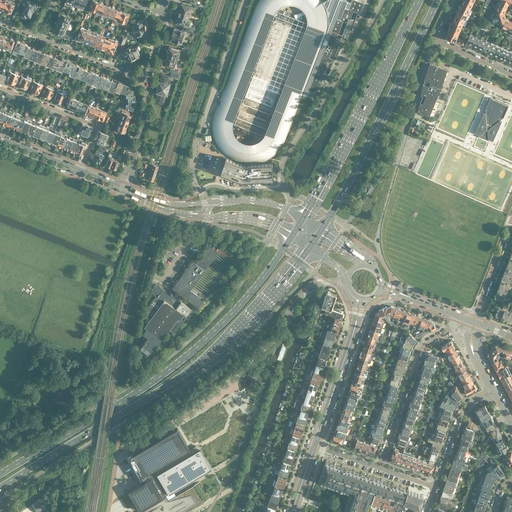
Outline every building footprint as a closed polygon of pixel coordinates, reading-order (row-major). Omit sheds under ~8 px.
[(9,1),(7,0),(2,0),(0,7),(0,8),(5,11),(9,1)] [(27,2),(25,8),(34,11),(35,7),(36,5),(32,3),(33,1),(31,0),(26,0),(26,1),(27,2)] [(80,0),(77,8),(83,10),(86,0),(80,0)] [(285,141),(303,94),(306,96),(308,91),(308,90),(336,17),(338,18),(339,15),(343,6),(348,8),(351,1),(347,0),(324,0),(323,1),(321,0),(258,0),(257,3),(255,7),(214,113),(213,118),(212,123),(212,128),(213,134),(214,139),(216,144),(219,148),(222,152),(226,156),(231,159),(235,161),(242,163),(247,164),(252,164),(258,163),(263,162),(267,160),(272,157),(276,154),(280,150),(282,145),(285,141)] [(343,6),(339,15),(345,17),(338,36),(346,39),(353,20),(350,18),(353,10),(360,13),(364,2),(357,0),(351,0),(351,1),(348,8),(343,6)] [(462,3),(461,5),(470,9),(473,4),(465,0),(462,0),(462,2),(462,3)] [(9,1),(5,11),(11,13),(15,3),(9,1)] [(89,11),(95,14),(99,3),(93,1),(89,11)] [(99,3),(95,14),(101,16),(105,6),(99,3)] [(496,9),(498,10),(504,13),(506,7),(498,3),(495,9),(496,9)] [(179,10),(190,13),(191,10),(192,10),(193,8),(181,4),(180,10),(179,10)] [(460,8),(459,10),(468,14),(470,9),(461,5),(460,5),(459,7),(460,8)] [(101,16),(107,18),(111,8),(105,6),(101,16)] [(34,11),(25,8),(22,16),(26,18),(26,16),(30,18),(33,11),(34,12),(34,11)] [(107,18),(113,21),(117,10),(111,8),(107,18)] [(113,21),(112,23),(118,25),(119,23),(123,13),(117,10),(113,21)] [(177,16),(188,19),(190,13),(179,10),(177,16)] [(457,13),(456,15),(465,20),(468,14),(459,10),(458,11),(457,11),(457,13)] [(504,13),(498,10),(493,20),(503,25),(502,27),(503,25),(506,19),(503,13),(504,13)] [(58,19),(68,23),(69,19),(72,20),(73,16),(69,14),(68,17),(59,13),(58,16),(60,17),(58,19)] [(123,13),(119,23),(125,25),(123,30),(126,31),(128,25),(125,23),(129,15),(123,13)] [(454,19),(453,20),(462,25),(465,20),(456,15),(456,16),(455,16),(454,18),(454,19)] [(188,19),(177,16),(178,16),(176,23),(187,26),(188,23),(187,23),(188,19)] [(308,90),(308,91),(314,93),(317,85),(320,86),(324,74),(327,76),(336,51),(338,52),(339,50),(340,48),(338,47),(340,42),(334,40),(342,20),(338,18),(336,17),(308,90)] [(58,19),(56,25),(66,29),(68,30),(70,24),(68,23),(58,19)] [(503,25),(502,27),(507,30),(511,21),(506,19),(503,25)] [(450,26),(460,30),(462,25),(453,20),(453,21),(452,21),(451,23),(450,25),(450,26)] [(132,23),(134,30),(145,27),(144,22),(143,21),(132,23)] [(66,29),(56,25),(54,31),(59,33),(58,35),(64,38),(66,36),(63,35),(66,29)] [(448,32),(458,36),(460,30),(450,26),(450,27),(449,27),(448,29),(449,29),(448,32)] [(145,27),(134,30),(135,36),(140,35),(140,37),(141,37),(142,36),(143,36),(144,36),(144,35),(146,34),(146,32),(145,27)] [(83,41),(87,31),(83,30),(84,29),(81,28),(77,38),(79,39),(78,40),(79,40),(80,42),(82,41),(83,41)] [(172,35),(182,38),(183,34),(184,35),(185,32),(174,28),(172,35)] [(467,41),(466,42),(469,43),(469,44),(470,45),(471,44),(471,45),(475,36),(472,35),(474,30),(472,29),(470,34),(466,41),(467,41)] [(87,31),(83,41),(85,42),(86,44),(87,44),(88,45),(93,33),(90,32),(90,31),(87,30),(87,31)] [(446,37),(455,42),(455,41),(456,41),(458,36),(448,32),(447,34),(446,35),(446,36),(446,37)] [(93,33),(88,45),(90,45),(90,46),(93,45),(95,46),(99,35),(96,34),(96,35),(93,33)] [(475,36),(471,45),(474,46),(474,47),(476,47),(480,38),(481,37),(476,34),(475,36)] [(99,49),(100,49),(105,38),(101,37),(102,36),(99,35),(95,46),(97,47),(98,49),(99,49)] [(182,38),(172,35),(170,41),(181,44),(182,41),(181,41),(182,38)] [(3,37),(0,46),(0,47),(3,49),(3,48),(5,49),(9,39),(7,39),(6,37),(5,37),(4,38),(3,37)] [(480,38),(476,47),(479,48),(479,49),(481,50),(481,49),(482,49),(486,41),(483,40),(484,38),(481,37),(480,38)] [(104,50),(107,51),(111,39),(109,38),(108,40),(105,38),(100,49),(102,50),(102,51),(104,50)] [(9,39),(5,49),(9,50),(10,48),(12,49),(15,41),(12,40),(12,39),(11,39),(10,39),(9,39),(9,40),(9,39)] [(111,39),(107,51),(108,53),(110,52),(111,53),(111,52),(113,53),(117,42),(114,41),(114,40),(111,39)] [(12,50),(18,52),(22,43),(16,41),(12,50)] [(486,41),(482,49),(484,50),(484,51),(486,52),(487,51),(487,52),(491,43),(486,41)] [(491,43),(487,52),(489,53),(489,54),(491,54),(492,54),(496,45),(493,44),(494,42),(492,41),(491,43)] [(22,43),(18,52),(23,54),(27,46),(26,45),(22,43)] [(129,47),(135,60),(138,58),(138,57),(140,56),(140,55),(138,51),(139,50),(137,45),(134,47),(134,46),(133,47),(132,46),(129,47)] [(496,45),(492,54),(494,55),(495,56),(496,57),(497,56),(501,48),(496,45)] [(23,56),(28,58),(32,49),(27,47),(27,46),(23,54),(23,55),(23,56)] [(123,52),(122,53),(124,57),(125,56),(125,57),(126,56),(128,61),(129,61),(132,60),(133,61),(135,60),(129,47),(126,48),(127,50),(126,50),(126,51),(123,52)] [(167,53),(177,56),(178,53),(179,53),(180,50),(169,47),(167,53)] [(501,48),(497,56),(500,57),(500,58),(501,59),(502,58),(502,59),(506,50),(501,48)] [(28,58),(34,60),(37,51),(32,49),(28,58)] [(506,50),(502,59),(503,59),(503,60),(504,60),(505,60),(507,61),(511,52),(506,50)] [(34,60),(33,62),(39,64),(39,63),(43,53),(37,51),(34,60)] [(43,53),(39,63),(45,65),(49,56),(43,53)] [(165,59),(175,62),(176,63),(177,60),(176,59),(177,56),(167,53),(165,59)] [(45,65),(50,67),(54,58),(49,56),(45,65)] [(54,58),(50,67),(56,69),(60,60),(54,58)] [(175,62),(165,59),(163,65),(174,69),(177,70),(176,72),(180,74),(181,71),(179,70),(179,69),(178,67),(175,66),(174,65),(175,62)] [(56,69),(61,72),(62,70),(65,62),(60,60),(56,69)] [(65,61),(62,70),(67,72),(69,73),(73,64),(70,63),(69,63),(69,62),(66,61),(65,61)] [(423,96),(416,111),(429,117),(435,101),(438,95),(439,95),(447,70),(430,63),(424,80),(420,95),(423,96)] [(73,64),(69,73),(75,75),(78,67),(78,66),(75,65),(73,64)] [(74,77),(80,79),(84,70),(78,67),(75,75),(74,77)] [(80,79),(85,81),(89,72),(84,70),(80,79)] [(85,81),(84,84),(90,86),(91,83),(95,74),(89,72),(88,75),(85,81)] [(168,95),(171,83),(169,82),(170,80),(168,80),(170,75),(162,73),(160,80),(159,80),(156,92),(158,93),(156,103),(162,105),(165,94),(168,95)] [(14,74),(10,83),(14,84),(14,83),(16,83),(17,79),(18,79),(19,76),(14,74)] [(95,74),(91,83),(96,85),(100,76),(95,74)] [(96,85),(96,88),(98,89),(99,86),(102,88),(105,78),(100,76),(96,85)] [(26,78),(22,88),(26,89),(26,88),(27,88),(29,83),(30,83),(31,80),(32,78),(27,77),(26,79),(26,78)] [(102,88),(107,90),(111,81),(105,78),(102,88)] [(113,92),(113,91),(117,83),(111,81),(107,90),(113,92)] [(117,83),(113,91),(119,93),(120,90),(123,84),(118,82),(117,82),(117,83)] [(37,83),(34,92),(38,94),(38,92),(39,93),(41,88),(43,85),(37,83)] [(125,94),(133,89),(132,89),(132,88),(131,87),(130,87),(127,86),(123,84),(120,90),(119,93),(122,94),(122,93),(125,94)] [(42,96),(45,97),(50,86),(47,85),(46,87),(44,86),(43,89),(44,89),(42,94),(43,94),(42,96)] [(50,86),(45,97),(49,99),(50,97),(51,97),(53,93),(54,90),(53,89),(54,87),(51,85),(50,86)] [(55,94),(53,99),(55,99),(54,101),(57,102),(62,91),(58,89),(57,91),(56,91),(55,94)] [(127,98),(127,101),(134,101),(134,96),(134,95),(134,94),(134,92),(133,91),(133,89),(125,94),(125,97),(127,98)] [(62,90),(57,102),(61,103),(62,102),(63,102),(64,98),(66,98),(67,95),(66,95),(67,92),(62,90)] [(68,97),(64,105),(69,107),(73,99),(74,96),(69,94),(68,97)] [(484,113),(475,133),(480,135),(479,136),(478,136),(483,138),(499,102),(490,98),(485,110),(485,113),(484,113)] [(73,99),(69,107),(75,109),(78,101),(73,99)] [(75,109),(80,111),(83,103),(78,101),(75,109)] [(134,101),(127,101),(128,101),(127,105),(125,105),(125,108),(132,111),(133,110),(134,101)] [(499,102),(483,138),(489,140),(488,140),(488,139),(493,141),(502,121),(500,120),(503,118),(509,106),(499,102)] [(88,105),(83,103),(80,111),(85,113),(88,105)] [(88,105),(85,113),(85,114),(88,115),(89,116),(90,116),(91,116),(95,108),(88,105)] [(119,107),(118,111),(121,112),(119,118),(120,118),(128,121),(129,118),(130,118),(131,116),(130,116),(130,115),(129,115),(130,112),(119,107)] [(3,109),(0,117),(0,121),(0,122),(1,123),(3,124),(8,112),(6,111),(7,109),(4,108),(3,109)] [(95,108),(91,116),(92,117),(93,117),(94,118),(94,117),(95,118),(97,119),(100,110),(96,108),(95,108)] [(100,110),(97,119),(99,120),(101,121),(102,120),(103,121),(106,112),(100,110)] [(8,112),(3,124),(7,126),(8,125),(9,126),(14,113),(12,112),(9,111),(9,112),(8,112)] [(11,127),(14,129),(20,114),(15,112),(14,114),(14,113),(9,126),(11,126),(11,127)] [(19,129),(20,130),(25,118),(23,117),(22,118),(19,117),(20,114),(14,129),(17,130),(19,129)] [(25,118),(20,130),(22,131),(22,132),(26,133),(31,121),(27,119),(29,115),(27,114),(26,116),(25,116),(25,118)] [(120,118),(118,124),(126,127),(126,126),(127,127),(128,124),(127,124),(128,121),(120,118)] [(34,122),(31,121),(26,133),(29,135),(30,134),(32,135),(37,122),(35,121),(34,122)] [(34,137),(38,138),(43,126),(39,124),(40,123),(37,122),(32,135),(34,136),(34,137)] [(80,127),(90,131),(92,127),(82,123),(81,126),(80,126),(80,127)] [(114,129),(113,132),(121,135),(122,132),(123,133),(124,132),(125,132),(126,130),(125,129),(126,127),(118,124),(116,130),(114,129)] [(49,127),(44,140),(46,141),(47,142),(50,143),(55,131),(51,129),(53,126),(50,125),(49,127)] [(76,128),(75,131),(79,132),(88,136),(90,131),(80,127),(80,126),(78,125),(77,129),(76,128)] [(43,139),(44,140),(49,127),(47,126),(46,127),(43,126),(38,138),(41,140),(43,139)] [(55,130),(50,143),(53,145),(55,144),(56,145),(60,134),(63,128),(60,127),(58,131),(55,130)] [(97,136),(107,140),(108,138),(107,137),(108,135),(99,131),(99,132),(98,132),(98,133),(98,134),(97,136)] [(60,147),(62,147),(67,135),(64,133),(64,135),(60,134),(56,145),(56,146),(59,147),(60,147)] [(67,135),(62,147),(64,148),(64,149),(67,151),(72,139),(69,137),(69,136),(67,135)] [(95,141),(100,143),(100,144),(105,147),(106,145),(104,144),(105,142),(106,142),(107,140),(97,136),(96,138),(95,138),(95,140),(95,141)] [(72,151),(74,152),(79,139),(77,138),(76,140),(72,139),(67,151),(71,152),(72,151)] [(79,139),(74,152),(76,153),(76,154),(79,155),(80,154),(85,143),(81,142),(82,141),(79,139)] [(94,155),(93,155),(92,155),(91,158),(92,160),(93,160),(97,162),(98,162),(101,163),(104,155),(105,153),(101,152),(100,153),(96,152),(94,155)] [(107,166),(110,167),(114,155),(109,153),(104,165),(106,166),(107,165),(108,165),(107,166)] [(114,155),(110,167),(110,166),(111,168),(112,168),(113,168),(116,169),(119,161),(120,162),(122,157),(118,155),(118,156),(114,155)] [(249,178),(251,178),(251,179),(273,178),(272,166),(272,163),(271,163),(259,164),(250,164),(249,165),(247,166),(242,164),(229,159),(226,158),(225,161),(220,172),(241,180),(242,180),(249,179),(249,178)] [(148,179),(154,181),(158,167),(153,165),(151,164),(149,170),(151,170),(150,174),(148,173),(146,178),(148,179)] [(193,261),(173,289),(199,308),(235,258),(213,242),(197,264),(193,261)] [(511,270),(506,268),(503,274),(511,277),(511,270)] [(511,277),(503,274),(501,280),(510,283),(511,284),(511,281),(511,277)] [(501,280),(499,286),(507,289),(510,283),(501,280)] [(142,346),(140,348),(149,355),(153,349),(154,351),(166,335),(168,332),(170,329),(175,333),(185,319),(192,309),(191,308),(174,296),(170,293),(170,291),(171,291),(171,290),(167,291),(161,286),(159,285),(157,285),(155,286),(154,287),(153,288),(152,290),(152,292),(153,294),(154,295),(156,296),(149,305),(149,306),(148,307),(147,307),(145,309),(146,310),(145,311),(147,313),(152,317),(144,327),(147,329),(143,334),(145,336),(142,340),(144,341),(141,345),(142,346)] [(499,286),(497,290),(497,292),(505,295),(506,294),(506,293),(507,289),(499,286)] [(323,301),(322,306),(323,306),(326,308),(332,310),(332,309),(332,308),(333,303),(335,304),(335,301),(334,301),(336,294),(331,292),(328,291),(327,291),(325,296),(323,301)] [(509,296),(505,295),(497,292),(495,297),(503,301),(504,297),(508,298),(509,296)] [(391,306),(387,308),(389,313),(394,315),(396,308),(391,306)] [(382,309),(379,310),(380,312),(382,317),(383,317),(386,321),(387,321),(388,322),(389,322),(390,320),(390,319),(389,314),(389,313),(387,308),(386,307),(384,308),(382,308),(382,309)] [(495,316),(501,318),(504,309),(502,308),(502,309),(498,307),(495,316)] [(326,308),(325,312),(333,315),(332,317),(334,317),(342,316),(344,312),(339,311),(332,309),(332,310),(326,308)] [(394,315),(393,316),(396,317),(396,319),(397,320),(398,319),(398,318),(400,313),(401,310),(400,309),(399,309),(398,308),(398,309),(396,308),(394,315)] [(504,309),(501,318),(507,320),(510,311),(505,309),(504,309)] [(398,318),(398,319),(399,320),(401,321),(403,322),(404,320),(404,319),(405,316),(406,314),(407,312),(406,312),(406,311),(405,311),(404,311),(403,310),(401,310),(400,313),(398,318)] [(376,313),(374,318),(381,321),(382,317),(380,312),(376,313)] [(404,320),(403,322),(406,323),(408,323),(408,322),(409,322),(410,317),(412,314),(410,313),(409,312),(408,312),(407,312),(406,314),(405,316),(404,319),(404,320)] [(408,322),(408,323),(409,324),(412,325),(413,326),(414,324),(415,321),(415,320),(416,318),(417,317),(417,316),(416,315),(415,315),(415,314),(414,314),(414,315),(413,314),(412,314),(410,317),(409,322),(408,322)] [(335,318),(333,323),(340,326),(343,319),(342,319),(342,316),(334,317),(335,318)] [(414,324),(413,326),(418,328),(419,326),(422,318),(420,317),(420,316),(419,316),(418,316),(417,316),(417,317),(416,318),(415,320),(415,321),(414,324)] [(373,322),(372,324),(382,328),(384,322),(382,321),(381,321),(374,318),(374,320),(373,320),(373,321),(373,322)] [(419,326),(418,328),(421,329),(423,329),(424,329),(424,328),(425,327),(427,320),(426,319),(425,318),(422,318),(419,326)] [(415,336),(418,338),(429,331),(436,328),(434,324),(433,325),(432,321),(427,320),(425,327),(424,328),(424,329),(423,329),(423,330),(420,331),(417,331),(416,333),(415,336)] [(327,330),(328,331),(328,330),(336,333),(338,334),(340,326),(333,323),(331,329),(331,330),(328,329),(327,330)] [(371,328),(370,329),(378,332),(380,333),(382,328),(372,324),(371,326),(371,327),(371,328)] [(320,332),(319,335),(325,337),(334,340),(335,338),(335,337),(335,336),(336,333),(328,330),(328,331),(327,330),(324,329),(323,333),(320,332)] [(369,333),(368,335),(378,338),(379,336),(377,335),(378,332),(370,329),(370,330),(369,333)] [(406,338),(407,339),(409,340),(411,342),(413,344),(413,343),(414,343),(415,342),(415,341),(417,339),(415,338),(412,335),(410,333),(406,338)] [(367,340),(366,340),(375,343),(376,340),(378,341),(378,338),(368,335),(367,340)] [(400,338),(400,339),(401,339),(402,340),(401,342),(401,345),(400,346),(402,346),(407,348),(411,349),(412,348),(413,347),(413,346),(412,346),(413,345),(413,344),(411,342),(409,340),(407,339),(406,338),(405,338),(404,337),(403,337),(402,337),(401,336),(401,337),(400,338)] [(325,337),(323,344),(331,346),(331,347),(332,346),(332,345),(332,344),(334,340),(325,337)] [(366,343),(365,346),(373,348),(375,349),(376,344),(375,343),(366,340),(366,341),(366,343)] [(442,348),(436,351),(436,352),(438,354),(445,350),(453,346),(453,345),(453,344),(452,341),(451,342),(451,340),(441,346),(442,348)] [(323,344),(320,350),(329,353),(330,351),(331,351),(331,350),(331,349),(331,347),(331,346),(323,344)] [(396,344),(395,347),(402,349),(401,352),(409,355),(409,354),(410,353),(411,352),(411,351),(411,349),(407,348),(402,346),(400,346),(396,344)] [(496,345),(491,349),(497,354),(499,351),(502,353),(503,351),(504,348),(500,346),(500,345),(499,344),(497,344),(497,345),(496,345)] [(278,358),(278,359),(282,360),(286,347),(282,345),(278,358)] [(445,354),(443,355),(444,356),(448,354),(455,350),(454,349),(455,348),(454,347),(453,346),(445,350),(447,352),(445,353),(445,354)] [(504,348),(503,351),(502,353),(504,354),(504,356),(506,357),(506,358),(510,359),(511,354),(511,350),(511,349),(509,349),(508,349),(504,348)] [(497,354),(491,349),(488,353),(488,354),(488,355),(487,355),(488,357),(489,358),(490,358),(492,362),(497,359),(495,356),(497,354)] [(320,350),(318,357),(327,360),(328,359),(328,358),(329,353),(320,350)] [(396,350),(395,352),(400,354),(399,357),(408,360),(407,360),(408,359),(409,358),(408,357),(409,355),(401,352),(396,350)] [(444,356),(441,358),(442,360),(449,356),(450,359),(451,359),(458,355),(458,354),(457,352),(456,352),(455,350),(448,354),(444,356)] [(362,354),(361,356),(369,359),(371,359),(372,357),(370,356),(371,354),(363,351),(363,352),(362,354)] [(426,358),(434,361),(435,361),(436,358),(438,358),(438,356),(439,355),(438,354),(436,352),(433,354),(429,353),(428,355),(427,355),(427,357),(427,358),(426,358)] [(452,362),(445,366),(446,368),(453,364),(461,360),(460,358),(459,357),(459,356),(458,355),(451,359),(452,362)] [(360,360),(359,362),(367,364),(369,365),(371,359),(369,359),(361,356),(361,358),(360,360)] [(316,363),(316,364),(325,367),(325,364),(326,364),(326,362),(327,360),(318,357),(316,363)] [(399,357),(397,362),(406,365),(406,363),(407,362),(408,361),(408,360),(399,357)] [(425,361),(424,363),(433,366),(434,361),(426,358),(425,358),(425,360),(425,361)] [(497,359),(492,362),(494,366),(494,367),(494,368),(495,369),(496,369),(496,370),(504,366),(501,360),(499,361),(498,359),(497,360),(497,359)] [(453,364),(446,368),(447,370),(454,366),(456,369),(463,365),(463,364),(463,363),(462,362),(461,360),(453,364)] [(311,362),(310,365),(313,366),(312,369),(323,373),(323,371),(324,370),(324,369),(325,367),(316,364),(311,362)] [(358,365),(357,367),(366,370),(367,370),(368,368),(366,367),(367,364),(359,362),(359,363),(358,365)] [(397,362),(395,367),(404,370),(405,368),(406,368),(406,366),(406,365),(397,362)] [(423,366),(422,368),(423,368),(422,369),(431,372),(433,373),(434,373),(436,368),(435,367),(433,366),(424,363),(424,366),(423,366)] [(457,372),(456,373),(457,375),(458,374),(466,370),(465,368),(465,367),(464,366),(463,365),(456,369),(457,372)] [(250,368),(245,384),(253,387),(259,370),(251,367),(250,367),(250,368)] [(356,371),(356,372),(364,375),(367,376),(368,373),(367,372),(367,370),(366,370),(357,367),(357,369),(356,370),(356,371)] [(395,367),(394,373),(402,376),(402,375),(403,373),(404,373),(404,371),(404,370),(395,367)] [(497,372),(497,373),(500,377),(501,378),(511,373),(508,368),(507,369),(505,367),(499,371),(500,371),(497,372)] [(312,369),(310,375),(312,376),(321,379),(323,373),(312,369)] [(421,372),(421,374),(429,377),(431,372),(422,369),(421,371),(421,372)] [(458,374),(457,375),(458,377),(460,376),(461,378),(461,379),(468,375),(468,374),(468,372),(467,372),(466,370),(458,374)] [(355,375),(354,378),(362,381),(364,381),(365,381),(367,376),(364,375),(356,372),(356,373),(355,374),(355,375)] [(511,375),(511,373),(501,378),(504,383),(511,379),(511,375)] [(420,377),(419,379),(427,382),(429,383),(430,383),(432,378),(431,378),(429,377),(421,374),(420,374),(419,376),(420,377)] [(307,375),(306,376),(309,377),(308,381),(310,382),(319,385),(321,379),(312,376),(310,375),(307,375)] [(462,382),(461,382),(462,384),(463,383),(471,379),(470,378),(471,378),(470,376),(469,376),(468,375),(461,379),(462,382)] [(353,382),(352,383),(363,387),(364,383),(363,383),(364,381),(362,381),(354,378),(354,380),(353,380),(353,381),(353,382)] [(417,382),(417,384),(417,385),(426,388),(426,387),(425,387),(426,384),(427,382),(419,379),(418,382),(417,382)] [(463,383),(462,384),(463,386),(464,385),(466,388),(474,384),(473,383),(473,382),(472,381),(471,379),(463,383)] [(308,381),(305,388),(307,388),(307,389),(316,392),(317,390),(318,389),(317,388),(318,386),(319,386),(319,385),(310,382),(308,381)] [(450,381),(448,382),(451,386),(451,387),(452,389),(451,389),(452,390),(450,391),(449,391),(459,400),(459,399),(460,399),(461,398),(463,396),(460,392),(458,388),(457,387),(456,385),(454,387),(450,381)] [(351,387),(350,389),(359,392),(360,393),(363,394),(365,387),(363,387),(352,383),(352,384),(351,384),(350,386),(351,387)] [(384,384),(383,386),(386,387),(388,388),(397,391),(397,389),(398,388),(399,387),(398,386),(390,383),(389,386),(384,384)] [(466,388),(464,389),(467,394),(473,390),(473,391),(477,389),(474,384),(466,388)] [(416,388),(415,390),(424,393),(426,394),(428,388),(426,388),(417,385),(416,385),(415,387),(416,388)] [(386,387),(384,393),(387,393),(395,396),(396,394),(397,393),(397,392),(397,391),(388,388),(386,387)] [(305,388),(303,395),(305,395),(306,396),(314,398),(315,398),(314,396),(316,392),(307,389),(307,388),(305,388)] [(349,392),(348,394),(349,394),(348,395),(357,398),(358,398),(360,393),(359,392),(350,389),(350,392),(349,392)] [(414,392),(413,394),(413,395),(422,398),(424,393),(415,390),(414,392)] [(446,396),(445,398),(456,405),(456,404),(456,403),(459,400),(449,391),(447,394),(446,396)] [(298,398),(297,400),(303,402),(311,405),(312,403),(313,402),(313,401),(314,398),(306,396),(305,395),(303,395),(302,399),(298,398)] [(347,398),(346,401),(355,404),(356,404),(357,404),(358,398),(357,398),(348,395),(348,396),(347,397),(347,398)] [(412,398),(412,400),(420,403),(422,404),(422,403),(422,401),(421,401),(422,398),(413,395),(412,396),(412,397),(412,398)] [(380,397),(379,399),(384,400),(383,404),(391,406),(392,406),(393,405),(392,404),(393,403),(394,402),(393,401),(385,398),(380,397)] [(442,402),(440,406),(442,406),(444,407),(453,410),(454,408),(454,407),(455,406),(455,405),(456,405),(445,398),(444,400),(443,400),(442,402)] [(226,399),(182,425),(195,446),(196,448),(200,445),(202,447),(235,427),(234,424),(239,421),(226,399)] [(296,400),(293,406),(301,409),(309,412),(310,411),(310,410),(311,405),(303,402),(297,400),(296,400)] [(410,403),(409,405),(410,405),(418,409),(420,403),(412,400),(411,403),(410,403)] [(345,404),(345,406),(353,409),(355,409),(356,404),(355,404),(346,401),(345,403),(345,404)] [(380,406),(379,408),(381,409),(390,412),(390,409),(391,409),(392,408),(391,407),(391,406),(392,406),(391,406),(383,404),(382,406),(380,406)] [(409,409),(408,411),(416,414),(421,415),(422,413),(417,412),(418,409),(410,405),(410,406),(409,406),(408,408),(409,409)] [(477,410),(474,411),(477,416),(480,415),(488,410),(485,405),(484,405),(477,409),(477,410)] [(343,409),(342,410),(343,411),(342,412),(351,415),(353,415),(355,409),(353,409),(345,406),(344,406),(343,408),(343,409)] [(442,406),(440,411),(441,412),(442,412),(451,415),(452,413),(452,412),(453,411),(452,410),(453,410),(444,407),(442,406)] [(379,408),(377,413),(380,414),(388,417),(389,414),(390,413),(389,412),(390,412),(381,409),(379,408)] [(298,415),(299,416),(307,418),(308,416),(308,415),(309,412),(301,409),(298,415)] [(480,415),(477,416),(480,420),(480,422),(481,421),(483,420),(491,416),(488,410),(480,415)] [(406,413),(406,415),(406,416),(415,419),(416,414),(408,411),(407,413),(406,413)] [(439,411),(438,416),(440,417),(449,420),(450,418),(451,417),(451,416),(451,415),(442,412),(441,412),(440,411),(439,411)] [(341,415),(340,417),(341,417),(349,420),(351,421),(353,415),(351,415),(342,412),(341,413),(341,414),(341,415)] [(290,413),(290,414),(292,415),(291,416),(296,417),(294,421),(296,422),(305,425),(305,423),(306,423),(306,422),(306,421),(307,418),(299,416),(298,415),(292,413),(290,413)] [(377,413),(376,419),(386,422),(387,420),(388,419),(388,418),(388,417),(380,414),(377,413)] [(405,419),(404,421),(413,424),(415,419),(406,416),(405,416),(405,418),(405,419)] [(483,420),(481,421),(482,424),(484,423),(485,426),(486,426),(494,422),(494,421),(491,416),(483,420)] [(339,420),(339,422),(339,423),(347,425),(349,426),(351,421),(349,420),(341,417),(340,420),(339,420)] [(439,422),(439,423),(447,425),(448,423),(449,423),(449,421),(449,420),(440,417),(439,422)] [(468,418),(466,426),(475,429),(480,431),(479,429),(477,424),(476,424),(473,421),(471,419),(468,418)] [(375,422),(374,424),(376,425),(384,427),(385,425),(386,425),(386,423),(386,422),(376,419),(375,422)] [(293,421),(291,427),(294,428),(303,431),(305,425),(296,422),(294,421),(293,421)] [(403,423),(402,425),(403,426),(402,426),(411,429),(413,430),(414,431),(415,425),(413,424),(404,421),(404,423),(403,423)] [(486,426),(484,427),(485,429),(487,428),(489,432),(489,431),(497,427),(494,422),(486,426)] [(337,427),(336,428),(337,429),(345,431),(347,432),(349,426),(347,425),(339,423),(338,426),(337,427)] [(439,423),(437,428),(445,431),(446,428),(447,428),(447,427),(447,426),(447,425),(439,423)] [(376,425),(374,430),(382,433),(383,430),(384,430),(385,428),(384,428),(384,427),(376,425)] [(289,426),(289,428),(291,429),(290,433),(292,434),(297,436),(301,437),(303,431),(294,428),(291,427),(289,426)] [(401,429),(401,432),(409,435),(411,429),(402,426),(402,427),(401,429)] [(464,428),(464,430),(464,431),(464,432),(472,435),(473,435),(474,432),(473,432),(474,429),(472,428),(466,426),(465,428),(464,428)] [(434,427),(432,432),(433,432),(435,433),(444,436),(444,434),(445,433),(446,432),(445,431),(437,428),(434,427)] [(490,435),(488,437),(489,438),(492,437),(500,432),(499,431),(499,430),(498,429),(498,428),(497,427),(489,431),(490,432),(489,432),(490,435)] [(132,455),(129,457),(144,482),(142,483),(135,487),(128,491),(140,511),(165,496),(166,496),(151,472),(190,449),(177,428),(133,454),(133,455),(132,455)] [(336,432),(335,434),(343,437),(345,437),(347,432),(345,431),(337,429),(336,430),(335,431),(336,432)] [(374,430),(372,435),(380,438),(381,435),(382,435),(383,434),(382,433),(374,430)] [(399,434),(398,436),(399,436),(399,437),(408,440),(409,435),(401,432),(400,434),(399,434)] [(432,432),(430,437),(431,438),(433,438),(442,441),(443,439),(444,437),(443,437),(444,436),(435,433),(433,432),(432,432)] [(462,434),(462,435),(462,436),(462,437),(470,440),(472,441),(474,436),(473,435),(472,435),(464,432),(463,433),(462,434)] [(489,438),(487,439),(488,441),(490,440),(493,439),(494,441),(495,442),(503,438),(502,437),(502,436),(502,435),(501,435),(500,432),(492,437),(489,438)] [(290,433),(288,440),(290,440),(299,444),(300,441),(300,440),(300,439),(300,438),(301,438),(301,437),(297,436),(292,434),(290,433)] [(333,439),(332,439),(333,441),(334,440),(343,443),(345,437),(343,437),(335,434),(333,439)] [(371,438),(370,440),(372,441),(378,443),(379,444),(380,441),(380,440),(381,439),(380,438),(372,435),(371,438)] [(427,436),(426,439),(428,440),(433,442),(432,445),(440,448),(440,447),(441,447),(442,445),(441,445),(442,441),(433,438),(431,438),(430,437),(429,437),(427,436)] [(398,440),(397,442),(406,445),(408,446),(410,441),(408,440),(399,437),(398,437),(397,439),(398,440)] [(460,439),(460,440),(460,441),(460,442),(468,445),(469,445),(472,446),(473,443),(473,441),(472,441),(470,440),(462,437),(461,438),(460,439)] [(496,445),(494,446),(495,448),(497,447),(505,443),(506,443),(505,441),(505,440),(504,438),(503,438),(503,437),(503,438),(495,442),(496,445)] [(282,438),(281,440),(289,443),(288,444),(287,446),(287,447),(288,447),(296,450),(297,447),(298,447),(298,446),(299,444),(290,440),(288,440),(282,438)] [(357,440),(354,447),(357,448),(358,449),(360,450),(361,450),(363,442),(357,440)] [(371,440),(370,444),(367,452),(368,452),(374,454),(375,453),(376,453),(376,451),(376,450),(377,447),(373,446),(375,442),(371,440)] [(363,442),(361,450),(363,450),(363,451),(364,451),(364,452),(366,452),(367,452),(370,444),(363,442)] [(457,447),(457,448),(466,451),(468,447),(468,445),(460,442),(460,444),(459,444),(458,446),(459,446),(458,447),(457,447)] [(497,447),(495,448),(497,452),(499,454),(502,453),(507,450),(508,449),(507,448),(508,447),(507,446),(508,445),(507,443),(506,443),(505,443),(497,447)] [(424,445),(423,448),(425,449),(438,454),(439,451),(440,450),(440,449),(440,448),(432,445),(431,448),(426,446),(424,445)] [(190,449),(151,472),(166,496),(212,469),(200,449),(198,450),(196,446),(190,449)] [(285,446),(282,453),(284,453),(285,454),(286,454),(294,457),(295,454),(295,452),(296,451),(296,450),(288,447),(287,447),(285,446)] [(392,456),(391,459),(392,460),(393,461),(394,461),(395,461),(398,452),(398,451),(399,449),(395,448),(393,454),(392,454),(391,456),(392,456)] [(423,448),(422,451),(424,452),(429,454),(428,457),(430,457),(436,459),(436,460),(437,458),(438,456),(438,454),(425,449),(423,448)] [(456,451),(456,452),(456,453),(465,456),(465,454),(466,451),(457,448),(457,449),(457,450),(457,451),(456,451)] [(398,452),(395,461),(397,462),(398,463),(399,463),(400,463),(403,454),(403,453),(398,451),(398,452)] [(280,452),(279,454),(284,456),(283,460),(291,463),(292,461),(293,460),(293,459),(294,457),(286,454),(285,454),(284,453),(282,453),(280,452)] [(403,454),(400,463),(402,463),(402,464),(404,465),(405,464),(408,456),(408,454),(403,453),(403,454)] [(454,458),(463,461),(467,462),(468,457),(465,456),(456,453),(455,458),(454,458)] [(507,455),(505,456),(505,457),(503,459),(504,462),(506,461),(507,463),(511,460),(511,454),(511,453),(510,454),(509,453),(507,454),(507,455)] [(408,456),(405,464),(407,465),(407,466),(409,466),(410,464),(412,457),(413,456),(408,454),(408,456)] [(410,464),(409,466),(412,467),(412,468),(414,468),(416,464),(417,459),(418,458),(413,456),(412,457),(410,464)] [(453,461),(452,463),(453,463),(455,464),(461,466),(462,466),(462,464),(463,461),(454,458),(453,459),(454,460),(454,461),(453,461)] [(492,458),(490,460),(493,463),(491,466),(493,468),(500,475),(501,475),(505,472),(498,464),(498,463),(492,458)] [(416,464),(414,468),(417,469),(417,470),(419,470),(420,470),(422,464),(423,461),(417,459),(416,464)] [(281,464),(280,467),(289,470),(290,468),(291,467),(291,466),(291,464),(291,463),(283,460),(281,464)] [(422,464),(420,470),(421,470),(421,471),(422,471),(423,471),(425,472),(428,464),(428,463),(425,462),(423,461),(422,464)] [(366,511),(371,497),(372,497),(370,502),(375,504),(376,502),(379,503),(378,505),(382,507),(383,505),(386,506),(385,508),(390,509),(390,507),(394,508),(393,510),(394,511),(395,505),(397,506),(401,508),(408,490),(392,485),(379,480),(360,474),(349,470),(343,468),(338,466),(332,464),(329,463),(325,462),(319,481),(338,488),(338,487),(343,489),(350,492),(345,509),(343,508),(341,511),(366,511)] [(428,464),(425,472),(426,472),(427,473),(428,473),(429,473),(432,474),(435,465),(434,465),(432,464),(428,463),(428,464)] [(452,464),(451,469),(460,472),(461,468),(463,469),(463,467),(461,466),(455,464),(453,463),(453,464),(452,464)] [(277,466),(275,472),(276,473),(287,477),(287,476),(288,474),(289,472),(289,470),(280,467),(277,466)] [(491,466),(486,469),(488,471),(489,471),(496,478),(497,478),(500,475),(493,468),(491,466)] [(451,469),(449,474),(458,477),(460,472),(451,469)] [(486,469),(484,474),(486,474),(484,478),(494,481),(496,478),(489,471),(488,471),(486,469)] [(275,475),(273,479),(275,479),(277,480),(286,483),(288,476),(287,476),(287,477),(276,473),(275,475)] [(448,476),(447,477),(448,478),(447,479),(456,482),(458,477),(449,474),(449,476),(448,476)] [(484,478),(482,483),(491,486),(492,486),(493,485),(493,482),(494,481),(484,478)] [(275,479),(273,485),(283,488),(283,489),(286,483),(277,480),(275,479)] [(446,482),(445,485),(454,488),(457,488),(460,489),(460,487),(457,486),(458,486),(455,485),(456,482),(447,479),(446,479),(446,481),(446,482)] [(482,483),(481,488),(482,488),(490,491),(491,491),(492,488),(492,486),(491,486),(482,483)] [(272,484),(270,492),(272,492),(280,495),(281,493),(281,492),(282,492),(282,491),(281,491),(282,489),(283,489),(283,488),(273,485),(272,484)] [(444,490),(443,490),(452,493),(454,488),(445,485),(445,486),(444,487),(443,488),(444,489),(444,490)] [(187,511),(208,500),(204,502),(194,486),(169,500),(166,496),(165,496),(140,511),(138,511),(187,511)] [(479,487),(477,493),(480,494),(489,497),(489,496),(490,495),(490,494),(490,493),(490,491),(482,488),(481,488),(479,487)] [(397,506),(395,511),(417,511),(423,495),(408,490),(401,508),(397,506)] [(443,492),(442,495),(450,498),(451,498),(453,499),(454,496),(451,496),(452,493),(443,490),(442,492),(443,492)] [(272,492),(270,499),(278,502),(278,501),(279,501),(279,500),(279,499),(279,498),(280,495),(272,492)] [(476,493),(475,498),(478,499),(487,502),(487,501),(488,501),(488,499),(488,498),(489,497),(480,494),(477,493),(476,493)] [(40,511),(50,505),(42,495),(31,502),(38,511),(40,511)] [(441,498),(440,501),(455,506),(456,507),(458,504),(456,503),(449,501),(450,498),(442,495),(442,496),(441,496),(440,497),(441,498)] [(475,498),(473,504),(476,504),(485,508),(486,506),(485,506),(487,502),(478,499),(475,498)] [(263,501),(262,504),(267,506),(276,509),(277,506),(277,505),(277,504),(278,502),(270,499),(268,502),(266,502),(263,501)] [(438,504),(438,505),(438,506),(438,507),(446,509),(447,506),(454,509),(456,509),(456,507),(455,506),(440,501),(439,503),(438,504)]
